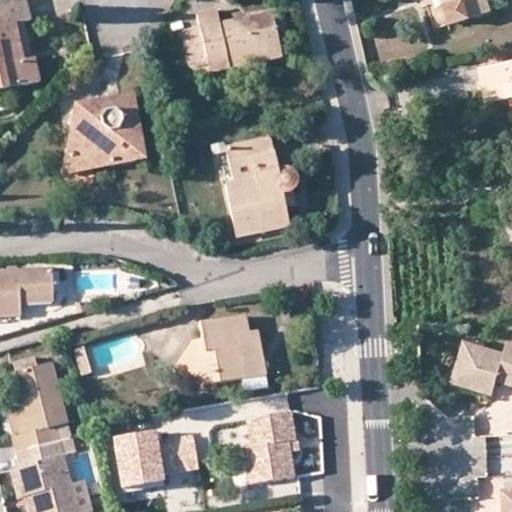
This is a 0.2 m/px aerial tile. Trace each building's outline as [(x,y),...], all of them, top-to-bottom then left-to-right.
[(15,24),(25,21),(30,20),(25,0),(8,0),(0,2),(0,91),(41,82),(35,58),(34,59),(24,61),(15,24)] [(491,0),(444,0),(446,5),(444,6),(441,14),(443,19),(448,24),(454,23),(495,11),(491,0)] [(229,58),(282,46),(275,14),(223,26),(219,11),(197,16),(202,33),(185,36),(194,77),(232,68),(229,58)] [(34,59),(25,21),(15,24),(24,61),(34,59)] [(284,57),(282,46),(229,58),(232,68),(284,57)] [(511,61),(481,67),(487,102),(511,97),(511,61)] [(86,153),(88,170),(146,159),(135,96),(75,107),(80,135),(72,138),(74,156),(86,153)] [(65,174),(88,170),(86,153),(74,156),(72,138),(80,135),(75,107),(65,174)] [(270,139),(227,149),(235,183),(226,185),(238,239),(290,228),(286,209),(295,207),(294,194),(297,192),(300,186),(300,179),(297,172),(291,168),(282,169),(278,171),(270,139)] [(21,298),(54,297),(53,272),(0,274),(0,317),(22,316),(21,304),(21,298)] [(245,381),(268,378),(259,332),(250,332),(247,317),(202,324),(204,341),(193,342),(176,372),(202,389),(245,381)] [(458,374),(499,385),(511,389),(511,347),(509,346),(505,359),(466,347),(458,374)] [(29,435),(18,438),(14,439),(18,454),(58,444),(54,429),(70,424),(55,364),(42,367),(40,357),(16,363),(20,374),(14,376),(23,411),(29,435)] [(495,400),(499,385),(458,374),(454,388),(495,400)] [(268,378),(245,381),(247,393),(270,389),(268,378)] [(11,414),(18,438),(29,435),(23,411),(11,414)] [(245,449),(251,486),(295,478),(291,454),(289,443),(297,442),(292,413),(247,421),(252,448),(245,449)] [(172,419),(174,432),(204,426),(201,415),(172,419)] [(204,426),(174,432),(177,450),(212,444),(209,425),(204,426)] [(299,453),(297,442),(289,443),(291,454),(299,453)] [(33,498),(36,511),(79,511),(62,443),(58,444),(18,454),(22,469),(12,471),(20,501),(26,500),(33,498)] [(237,488),(251,486),(245,449),(231,452),(237,488)] [(29,511),(36,511),(33,498),(26,500),(29,511)]
